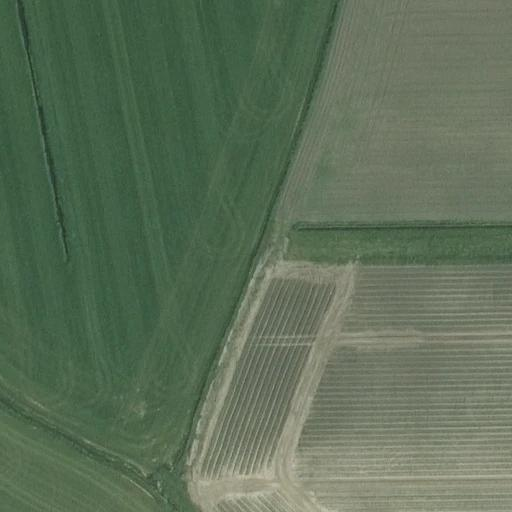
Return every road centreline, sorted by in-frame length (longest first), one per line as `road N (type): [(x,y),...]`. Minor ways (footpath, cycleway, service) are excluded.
road 1 (track): [(309,0),(296,58),(148,466)]
road 2 (track): [(148,466),(0,371)]
